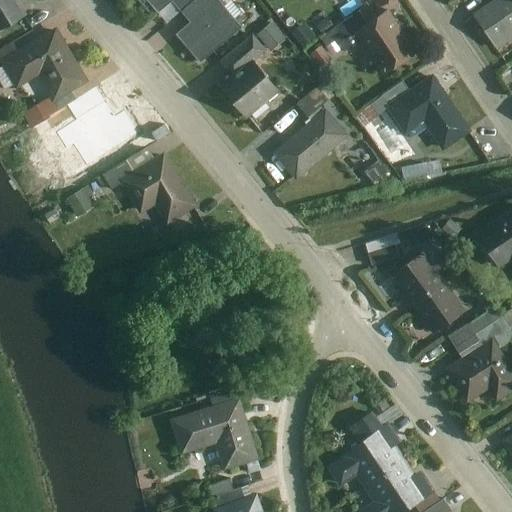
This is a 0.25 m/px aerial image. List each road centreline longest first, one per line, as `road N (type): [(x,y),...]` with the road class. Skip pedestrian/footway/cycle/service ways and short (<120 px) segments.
road 1 (residential): [(351,313),(90,0)]
road 2 (residential): [(509,511),(351,313)]
road 3 (residential): [(303,511),(305,392),(327,335),(351,313)]
road 4 (residential): [(511,123),(428,0)]
